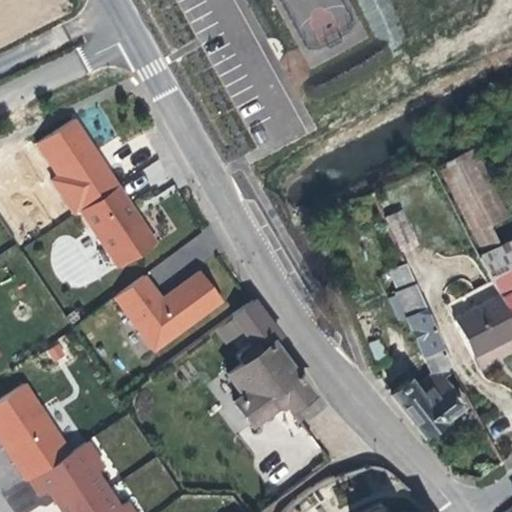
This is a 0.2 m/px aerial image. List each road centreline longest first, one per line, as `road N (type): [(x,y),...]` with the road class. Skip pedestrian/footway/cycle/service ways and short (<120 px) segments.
road 1 (tertiary): [(128,27),(240,223),(453,511)]
road 2 (residential): [(128,27),(0,96)]
